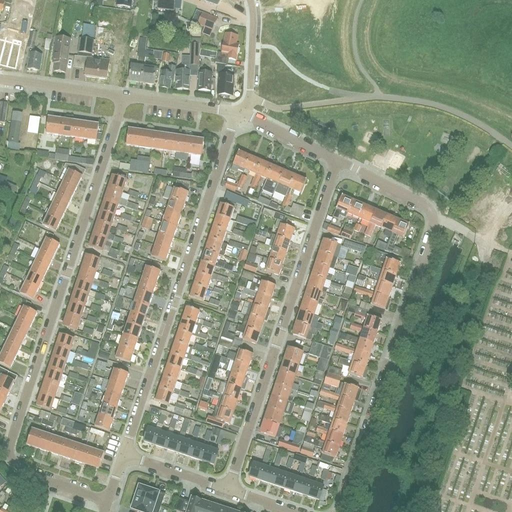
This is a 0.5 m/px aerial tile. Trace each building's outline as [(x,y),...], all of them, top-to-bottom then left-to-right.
[(132,0),(116,0),(116,6),(131,8),(132,0)] [(152,0),(152,2),(159,3),(158,8),(174,11),(175,0),(152,0)] [(218,19),(203,13),(198,25),(213,31),(218,19)] [(28,23),(20,21),(18,31),(26,33),(28,23)] [(95,38),(105,40),(107,29),(97,28),(95,38)] [(34,50),(37,33),(30,31),(27,48),(34,50)] [(0,60),(19,64),(23,39),(0,34),(0,60)] [(215,63),(227,65),(228,59),(236,61),(237,56),(239,45),(236,45),(237,36),(226,34),(224,42),(221,53),(217,52),(216,59),(215,63)] [(53,55),(57,55),(55,71),(66,73),(71,39),(56,37),(53,55)] [(145,58),(146,50),(147,39),(140,38),(137,57),(145,58)] [(78,56),(92,58),(94,41),(80,39),(78,56)] [(190,56),(182,56),(182,65),(190,65),(190,66),(199,67),(200,45),(190,44),(190,56)] [(43,55),(37,54),(37,51),(30,50),(29,56),(30,56),(27,70),(40,72),(43,55)] [(146,50),(145,58),(153,59),(154,51),(146,50)] [(209,51),(208,58),(216,59),(217,52),(209,51)] [(92,58),(78,56),(75,56),(74,68),(87,70),(86,77),(108,80),(109,69),(110,61),(92,58)] [(174,82),(175,69),(176,66),(169,65),(168,73),(162,72),(160,88),(171,90),(172,82),(174,82)] [(141,83),(143,67),(132,66),(130,82),(141,83)] [(217,66),(217,74),(231,75),(231,69),(225,68),(225,66),(217,66)] [(143,67),(141,83),(154,85),(157,69),(143,67)] [(177,71),(176,90),(190,91),(191,72),(177,71)] [(212,74),(200,73),(199,91),(211,91),(212,74)] [(219,75),(218,95),(233,96),(234,76),(219,75)] [(19,144),(23,114),(14,112),(10,142),(19,144)] [(59,136),(62,119),(49,118),(47,135),(59,136)] [(74,121),(62,119),(59,136),(71,138),(74,121)] [(28,137),(39,138),(41,121),(30,120),(28,137)] [(86,123),(74,121),(71,138),(84,140),(86,123)] [(99,125),(86,123),(84,140),(97,142),(99,125)] [(139,148),(142,131),(129,129),(127,147),(139,148)] [(154,132),(142,131),(139,148),(152,150),(154,132)] [(167,134),(154,132),(152,150),(164,152),(167,134)] [(167,134),(164,152),(177,154),(179,136),(167,134)] [(179,136),(177,154),(189,155),(191,138),(179,136)] [(204,139),(191,138),(189,155),(202,157),(204,139)] [(68,157),(69,150),(57,149),(55,160),(67,162),(68,157)] [(244,170),(250,156),(240,151),(234,165),(233,165),(231,171),(237,173),(238,170),(244,173),(244,170)] [(262,161),(250,156),(244,170),(255,175),(262,161)] [(136,172),(137,161),(131,160),(130,165),(120,163),(119,170),(136,172)] [(137,161),(136,172),(148,173),(149,162),(137,161)] [(255,175),(250,187),(256,189),(261,177),(266,180),(273,165),(262,161),(255,175)] [(64,182),(77,189),(83,177),(86,170),(76,165),(66,164),(64,168),(69,171),(64,182)] [(266,180),(261,192),(269,195),(272,186),(271,185),(272,182),(278,185),(284,170),(273,165),(266,180)] [(289,189),(296,174),(291,171),(290,173),(284,170),(278,185),(275,192),(286,197),(287,194),(289,189)] [(287,194),(286,197),(282,205),(288,207),(294,192),(301,194),(307,180),(296,175),(296,174),(296,173),(296,174),(289,189),(287,194)] [(242,175),(238,185),(237,188),(242,190),(247,177),(242,175)] [(109,189),(123,193),(127,181),(113,177),(109,189)] [(174,189),(170,200),(185,205),(189,194),(187,193),(191,182),(177,180),(174,189)] [(238,185),(227,181),(225,188),(235,191),(237,188),(238,185)] [(64,182),(58,193),(72,200),(77,189),(64,182)] [(109,189),(105,200),(119,205),(126,207),(125,208),(137,211),(139,206),(127,202),(128,201),(121,199),(123,193),(109,189)] [(72,200),(58,193),(53,204),(67,211),(72,200)] [(348,214),(354,200),(343,195),(337,209),(336,209),(332,217),(338,220),(342,212),(348,214)] [(105,200),(101,212),(115,216),(119,205),(105,200)] [(170,200),(167,212),(182,216),(185,205),(170,200)] [(236,203),(226,200),(225,205),(234,208),(236,203)] [(365,205),(354,200),(348,214),(359,219),(365,205)] [(269,208),(277,211),(278,206),(271,203),(269,208)] [(67,211),(53,204),(48,214),(62,221),(67,211)] [(225,205),(220,204),(216,215),(231,220),(235,208),(234,208),(225,205)] [(291,210),(302,214),(304,208),(293,204),(291,210)] [(376,209),(365,205),(359,219),(370,224),(376,209)] [(276,212),(264,209),(262,215),(274,218),(276,212)] [(370,224),(364,235),(371,238),(376,226),(381,229),(387,214),(376,209),(370,224)] [(301,219),(302,214),(291,210),(289,215),(301,219)] [(101,212),(97,223),(112,228),(115,216),(101,212)] [(167,212),(163,223),(178,228),(182,216),(167,212)] [(62,221),(48,214),(43,226),(56,232),(62,221)] [(399,219),(387,214),(381,229),(392,233),(393,233),(399,219)] [(216,215),(213,227),(227,232),(231,220),(216,215)] [(14,217),(10,225),(17,228),(21,220),(14,217)] [(148,218),(145,217),(143,221),(141,228),(150,231),(153,220),(149,218),(148,218)] [(393,233),(392,233),(387,245),(385,251),(396,255),(398,249),(392,246),(394,241),(395,241),(398,236),(404,238),(406,234),(409,236),(410,232),(408,231),(410,224),(399,219),(393,233)] [(278,237),(292,242),(296,230),(283,225),(284,222),(277,220),(275,228),(280,230),(278,237)] [(97,223),(94,235),(108,239),(108,240),(122,244),(124,240),(115,237),(115,236),(109,234),(112,228),(97,223)] [(178,228),(163,223),(159,234),(174,239),(178,228)] [(359,233),(362,226),(356,224),(353,230),(359,233)] [(341,230),(329,225),(326,231),(338,236),(341,230)] [(213,227),(209,239),(223,243),(227,232),(213,227)] [(344,230),(341,237),(350,241),(353,233),(344,230)] [(41,250),(55,257),(60,245),(52,241),(54,236),(50,234),(47,239),(41,250)] [(174,239),(159,234),(155,246),(170,250),(174,239)] [(108,239),(94,235),(90,247),(104,251),(108,240),(108,239)] [(292,242),(278,237),(272,235),(271,240),(276,242),(274,248),(288,253),(292,242)] [(209,239),(205,250),(219,255),(224,257),(227,245),(223,244),(223,243),(209,239)] [(325,240),(321,253),(337,258),(341,246),(338,245),(338,244),(325,240)] [(242,250),(248,252),(247,251),(249,247),(230,241),(229,246),(242,250)] [(366,248),(345,241),(343,247),(364,254),(366,248)] [(379,241),(376,248),(385,251),(387,245),(379,241)] [(274,248),(259,244),(258,249),(273,253),(270,260),(284,265),(288,253),(274,248)] [(170,250),(155,246),(152,257),(167,262),(170,250)] [(55,257),(41,250),(36,260),(50,267),(55,257)] [(205,250),(201,262),(215,266),(215,267),(232,272),(234,268),(226,265),(226,264),(217,261),(219,255),(205,250)] [(248,252),(242,250),(238,261),(244,263),(248,252)] [(371,267),(398,276),(402,264),(394,261),(395,258),(376,251),(373,260),(385,265),(383,271),(371,266),(371,267)] [(337,258),(321,253),(317,265),(330,269),(334,270),(337,258)] [(87,256),(83,268),(97,273),(101,261),(87,256)] [(270,260),(264,258),(262,263),(269,265),(266,272),(280,276),(284,265),(270,260)] [(50,267),(36,260),(31,271),(44,278),(50,267)] [(201,262),(197,273),(212,278),(211,279),(227,284),(228,279),(213,274),(215,267),(215,266),(201,262)] [(244,269),(256,273),(258,267),(246,263),(244,269)] [(317,265),(313,276),(326,281),(331,282),(333,276),(328,274),(330,269),(317,265)] [(398,276),(371,267),(370,267),(363,265),(360,272),(364,273),(365,270),(369,271),(369,272),(381,276),(379,283),(394,288),(398,276)] [(4,266),(1,274),(5,276),(9,268),(4,266)] [(349,275),(356,278),(359,269),(349,266),(346,274),(349,275)] [(142,279),(157,284),(161,272),(146,267),(142,279)] [(97,273),(83,268),(79,279),(93,284),(97,273)] [(44,278),(31,271),(25,282),(39,289),(44,278)] [(255,275),(243,271),(241,277),(253,281),(255,275)] [(212,278),(197,273),(193,285),(208,290),(211,279),(212,278)] [(349,275),(345,287),(352,289),(356,278),(349,275)] [(363,287),(367,278),(359,275),(356,285),(363,287)] [(313,276),(309,288),(322,292),(326,294),(328,289),(323,287),(326,281),(313,276)] [(79,279),(75,291),(89,296),(93,284),(79,279)] [(142,279),(139,290),(154,295),(157,284),(142,279)] [(109,284),(100,281),(98,286),(107,289),(109,284)] [(259,294),(273,298),(277,287),(263,282),(258,281),(256,284),(252,283),(250,290),(259,293),(259,294)] [(39,289),(25,282),(20,294),(33,300),(39,289)] [(329,287),(341,291),(343,286),(331,283),(329,287)] [(394,288),(379,283),(376,293),(355,287),(390,299),(394,288)] [(208,290),(193,285),(190,297),(204,302),(208,290)] [(352,289),(345,287),(342,299),(348,301),(352,289)] [(390,299),(355,287),(354,292),(374,299),(371,306),(386,311),(388,311),(390,304),(389,303),(390,299)] [(259,293),(250,290),(244,288),(242,294),(258,298),(255,305),(269,310),(273,298),(259,294),(259,293)] [(309,288),(305,300),(318,304),(322,305),(324,300),(319,299),(322,292),(309,288)] [(139,290),(135,302),(150,307),(154,295),(139,290)] [(89,296),(75,291),(71,303),(85,307),(89,296)] [(2,294),(0,296),(0,298),(9,303),(11,298),(2,294)] [(305,300),(302,311),(314,315),(318,304),(305,300)] [(344,312),(348,303),(341,301),(338,310),(344,312)] [(19,318),(33,325),(38,313),(29,309),(31,304),(27,302),(25,307),(24,307),(19,318)] [(135,302),(131,313),(146,318),(150,307),(135,302)] [(85,307),(71,303),(67,314),(82,319),(85,307)] [(269,310),(255,305),(255,306),(250,304),(246,315),(265,322),(269,310)] [(351,324),(379,333),(383,321),(369,317),(369,316),(368,316),(369,311),(357,307),(354,318),(366,322),(364,328),(352,324),(351,324)] [(182,319),(196,324),(200,312),(186,308),(182,319)] [(314,315),(302,311),(297,323),(318,330),(321,331),(323,325),(318,324),(320,317),(314,315)] [(110,319),(111,319),(113,320),(118,321),(120,314),(113,312),(110,319)] [(146,318),(131,313),(127,325),(142,330),(146,318)] [(82,319),(67,314),(64,326),(78,331),(82,319)] [(246,315),(242,326),(248,328),(262,333),(265,322),(246,315)] [(19,318),(14,329),(27,336),(33,325),(19,318)] [(182,319),(178,331),(193,336),(196,324),(182,319)] [(318,330),(297,323),(294,335),(306,339),(308,334),(316,336),(318,330)] [(379,333),(351,324),(350,329),(362,333),(360,339),(360,340),(375,345),(379,333)] [(127,325),(123,336),(138,341),(142,330),(127,325)] [(248,328),(242,326),(238,325),(236,331),(246,334),(244,340),(258,345),(262,333),(248,328)] [(27,336),(14,329),(9,340),(22,347),(27,336)] [(178,331),(175,342),(189,347),(193,336),(178,331)] [(224,332),(221,339),(242,346),(244,340),(234,337),(235,335),(224,332)] [(209,336),(199,333),(198,338),(208,341),(209,336)] [(360,340),(360,339),(340,333),(338,339),(358,345),(356,350),(337,344),(336,345),(371,356),(375,345),(360,340)] [(60,336),(57,348),(71,352),(74,340),(60,336)] [(138,341),(123,336),(119,348),(135,353),(138,341)] [(242,346),(221,339),(219,346),(230,350),(231,347),(240,350),(242,346)] [(22,347),(9,340),(3,351),(17,358),(22,347)] [(175,342),(171,354),(185,358),(189,347),(175,342)] [(333,349),(313,342),(311,349),(330,356),(333,349)] [(212,353),(214,345),(207,344),(205,352),(212,353)] [(371,356),(336,345),(335,349),(355,356),(353,362),(340,358),(340,359),(352,363),(367,368),(371,356)] [(71,352),(57,348),(53,359),(67,363),(71,352)] [(135,353),(119,348),(116,358),(131,363),(135,353)] [(289,348),(285,361),(299,366),(303,353),(289,348)] [(330,356),(311,349),(309,354),(329,361),(330,356)] [(255,355),(240,350),(239,355),(229,352),(227,359),(236,362),(251,367),(255,355)] [(17,358),(3,351),(0,358),(0,363),(12,369),(17,358)] [(110,354),(100,351),(99,357),(109,360),(110,354)] [(171,354),(167,366),(181,370),(185,358),(171,354)] [(221,357),(215,355),(211,366),(217,368),(221,357)] [(67,363),(53,359),(49,371),(63,375),(67,363)] [(367,368),(352,363),(340,359),(338,364),(351,368),(349,374),(363,379),(367,368)] [(107,363),(98,361),(95,369),(105,372),(107,363)] [(285,361),(281,373),(295,378),(299,366),(285,361)] [(251,367),(236,362),(233,373),(247,378),(251,367)] [(181,370),(167,366),(163,377),(177,382),(181,370)] [(217,368),(211,366),(208,378),(213,380),(217,368)] [(327,374),(342,378),(342,377),(340,377),(342,371),(329,367),(327,374)] [(1,375),(0,378),(0,388),(10,394),(16,382),(7,378),(9,373),(5,370),(2,376),(1,375)] [(111,381),(126,386),(129,374),(115,370),(111,381)] [(63,375),(49,371),(45,382),(59,387),(63,375)] [(233,373),(229,385),(243,390),(247,378),(233,373)] [(281,373),(277,385),(291,390),(297,392),(299,386),(293,384),(295,378),(281,373)] [(321,390),(356,402),(358,402),(360,395),(358,394),(360,390),(345,385),(340,383),(342,378),(327,374),(324,385),(339,389),(344,390),(342,396),(321,390)] [(177,382),(163,377),(159,389),(174,393),(173,394),(188,399),(190,394),(180,391),(181,391),(175,389),(177,382)] [(205,379),(201,377),(197,389),(202,390),(205,379)] [(205,389),(209,391),(213,380),(208,378),(205,389)] [(126,386),(111,381),(107,392),(122,397),(126,386)] [(45,382),(41,394),(55,398),(59,387),(45,382)] [(229,385),(221,383),(218,394),(225,396),(225,397),(239,401),(243,390),(229,385)] [(277,385),(273,397),(287,402),(292,403),(294,398),(289,397),(291,390),(277,385)] [(0,388),(0,402),(5,404),(10,394),(0,388)] [(174,393),(159,389),(155,400),(170,405),(173,394),(174,393)] [(209,391),(205,389),(203,395),(212,398),(213,395),(220,397),(217,406),(217,407),(217,408),(235,414),(239,401),(225,397),(225,396),(218,394),(209,391)] [(356,402),(321,390),(319,395),(340,402),(338,407),(323,403),(323,404),(352,414),(356,402)] [(122,397),(107,392),(103,404),(118,409),(122,397)] [(55,398),(41,394),(38,406),(51,410),(55,398)] [(72,398),(62,395),(61,401),(70,404),(72,398)] [(287,402),(273,397),(269,409),(283,414),(287,402)] [(307,402),(305,408),(312,411),(314,405),(307,402)] [(103,404),(99,415),(114,420),(118,409),(103,404)] [(321,416),(348,425),(352,414),(323,404),(322,409),(336,413),(334,419),(321,416)] [(235,414),(217,408),(213,419),(232,425),(235,414)] [(312,411),(305,408),(301,420),(309,422),(312,411)] [(283,414),(269,409),(265,421),(279,426),(283,414)] [(47,426),(51,415),(50,415),(51,414),(41,411),(39,418),(43,419),(41,424),(47,426)] [(114,420),(99,415),(96,427),(111,432),(114,420)] [(318,427),(317,428),(344,437),(348,425),(321,416),(320,421),(332,425),(330,431),(318,427)] [(71,434),(73,429),(72,429),(75,422),(63,418),(61,425),(66,427),(65,432),(71,434)] [(279,426),(265,421),(261,433),(276,438),(279,426)] [(156,446),(161,432),(149,428),(145,442),(156,446)] [(221,446),(225,432),(215,428),(212,435),(218,437),(216,444),(221,446)] [(344,437),(317,428),(316,432),(328,436),(326,442),(316,439),(316,440),(340,448),(344,437)] [(39,450),(45,433),(32,429),(27,446),(39,450)] [(172,436),(161,432),(156,446),(168,449),(172,436)] [(306,437),(315,440),(316,439),(315,439),(317,435),(307,432),(306,437)] [(479,435),(471,432),(457,474),(465,476),(473,452),(479,435)] [(57,437),(45,433),(39,450),(51,454),(57,437)] [(184,439),(172,436),(168,449),(179,453),(184,439)] [(57,437),(51,454),(63,458),(69,441),(57,437)] [(315,440),(306,437),(304,443),(314,446),(315,440)] [(196,443),(184,439),(179,453),(191,457),(196,443)] [(300,446),(280,440),(278,447),(298,454),(300,446)] [(340,448),(316,440),(314,446),(324,449),(322,454),(337,459),(340,448)] [(69,441),(63,458),(75,462),(81,445),(69,441)] [(196,443),(191,457),(202,461),(207,447),(196,443)] [(81,445),(75,462),(87,465),(92,449),(81,445)] [(490,447),(482,445),(477,458),(485,461),(490,447)] [(268,461),(272,447),(268,446),(263,459),(268,461)] [(219,451),(207,447),(202,461),(215,465),(219,451)] [(300,454),(313,458),(315,451),(302,447),(300,454)] [(104,453),(92,449),(87,465),(99,469),(104,453)] [(262,481),(266,467),(254,463),(250,477),(262,481)] [(278,471),(266,467),(262,481),(273,485),(278,471)] [(289,475),(278,471),(273,485),(285,489),(289,475)] [(289,475),(285,489),(296,492),(301,479),(289,475)] [(312,482),(301,479),(296,492),(308,496),(312,482)] [(312,482),(308,496),(320,500),(324,486),(312,482)] [(138,488),(137,488),(134,497),(161,506),(165,494),(139,486),(138,488)] [(159,511),(161,506),(134,497),(131,507),(133,508),(132,510),(138,511),(159,511)] [(175,510),(179,511),(180,511),(185,500),(179,498),(175,510)] [(192,498),(191,502),(185,500),(180,511),(198,511),(202,501),(192,498)] [(209,511),(212,505),(202,501),(198,511),(209,511)]
